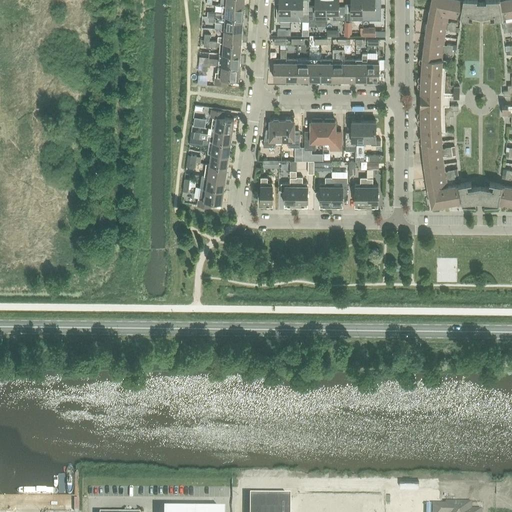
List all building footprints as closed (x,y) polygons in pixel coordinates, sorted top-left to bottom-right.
[(291,21),(290,0),(278,0),(279,3),(276,3),(276,21),(291,21)] [(290,0),(291,21),(309,21),(309,19),(309,6),(303,6),(302,0),(290,0)] [(309,6),(309,19),(317,19),(327,19),(327,13),(326,0),(314,0),(315,6),(309,6)] [(344,20),(345,7),(339,7),(338,0),(326,0),(327,13),(333,13),(332,20),(344,20)] [(345,7),(344,20),(344,21),(351,21),(351,15),(363,15),(362,0),(350,0),(351,7),(345,7)] [(381,20),(381,7),(375,7),(374,0),(362,0),(363,15),(362,20),(368,20),(381,20)] [(428,10),(429,10),(429,11),(448,15),(468,18),(468,13),(476,15),(481,16),(486,15),(493,13),(494,18),(511,15),(511,0),(485,0),(486,1),(481,1),(477,1),(476,0),(431,0),(429,10),(428,10)] [(202,5),(202,18),(210,18),(210,5),(202,5)] [(243,19),(243,7),(222,5),(222,12),(216,12),(215,17),(243,19)] [(420,118),(419,118),(420,118),(421,142),(420,142),(420,143),(422,142),(424,166),(428,190),(447,186),(446,179),(449,178),(449,179),(455,178),(454,169),(448,170),(448,171),(445,171),(443,156),(446,155),(446,156),(452,156),(451,146),(445,147),(445,148),(442,149),(441,141),(442,141),(441,133),(440,105),(440,95),(441,83),(442,67),(442,60),(442,59),(442,52),(446,52),(446,53),(452,54),(453,45),(447,44),(447,45),(443,45),(445,29),(449,29),(449,30),(455,31),(456,22),(450,21),(450,22),(447,22),(448,15),(429,11),(425,34),(422,58),(421,57),(421,58),(422,58),(420,82),(419,82),(420,82),(420,95),(420,105),(420,118)] [(243,19),(215,17),(215,22),(221,23),(220,29),(224,30),(224,29),(242,31),(243,19)] [(363,27),(363,36),(375,36),(375,27),(363,27)] [(224,29),(224,30),(224,36),(218,36),(217,41),(220,41),(241,43),(242,31),(224,29)] [(220,41),(219,53),(240,55),(241,43),(220,41)] [(286,58),(286,49),(280,49),(280,58),(273,58),(273,62),(274,62),(274,79),(286,79),(286,58)] [(219,53),(218,65),(239,67),(240,55),(219,53)] [(339,59),(332,58),(332,80),(344,80),(344,59),(344,53),(339,53),(339,59)] [(362,59),(355,59),(355,80),(367,80),(367,59),(367,53),(362,53),(362,59)] [(297,58),(286,58),(286,79),(297,79),(297,58)] [(297,58),(297,79),(309,80),(309,58),(297,58)] [(321,58),(309,58),(309,80),(320,80),(321,58)] [(321,58),(320,80),(332,80),(332,58),(321,58)] [(344,59),(344,80),(355,80),(355,59),(344,59)] [(379,59),(367,59),(367,80),(379,80),(379,59)] [(215,72),(214,83),(227,84),(228,78),(238,79),(239,67),(218,65),(217,72),(215,72)] [(445,75),(444,95),(448,95),(449,95),(459,95),(459,86),(454,86),(454,85),(450,85),(450,76),(445,75)] [(503,96),(511,95),(511,76),(511,85),(507,85),(508,90),(503,90),(503,96)] [(444,125),(450,125),(449,116),(453,116),(453,111),(458,110),(458,105),(449,105),(448,105),(444,105),(444,125)] [(511,105),(502,105),(502,114),(507,115),(507,116),(511,116),(511,125),(511,105)] [(215,129),(232,131),(234,119),(223,117),(224,111),(211,109),(210,116),(213,116),(211,128),(214,129),(215,129)] [(194,117),(193,125),(205,127),(206,119),(194,117)] [(282,139),(282,120),(279,120),(278,119),(274,119),(272,120),(270,120),(270,132),(265,132),(263,147),(275,147),(275,139),(282,139)] [(282,120),(282,139),(288,139),(288,147),(295,147),(300,147),(300,133),(294,133),(294,120),(292,120),(290,119),(286,119),(284,120),(282,120)] [(323,141),(323,121),(321,121),(321,119),(313,119),(313,121),(310,121),(310,134),(304,133),(304,149),(315,149),(315,141),(323,141)] [(323,121),(323,141),(330,141),(330,150),(341,150),(341,134),(335,134),(335,121),(333,121),(333,119),(325,119),(325,121),(323,121)] [(364,144),(364,140),(364,121),(351,121),(351,136),(345,136),(345,150),(356,150),(356,144),(364,144)] [(364,121),(364,140),(371,140),(371,144),(380,144),(380,140),(376,140),(376,121),(364,121)] [(215,129),(214,129),(214,135),(208,135),(207,140),(209,140),(230,143),(232,131),(215,129)] [(209,140),(207,152),(211,153),(211,152),(228,155),(230,143),(209,140)] [(211,152),(211,153),(209,164),(227,167),(228,155),(211,152)] [(279,160),(262,160),(262,168),(278,168),(279,160)] [(314,161),(314,170),(331,170),(331,161),(314,161)] [(367,170),(378,170),(378,161),(368,161),(367,161),(367,170)] [(209,164),(206,163),(204,175),(225,179),(227,167),(209,164)] [(281,191),(284,191),(284,204),(296,204),(296,177),(296,171),(290,171),(290,183),(281,183),(281,191)] [(206,188),(223,190),(225,179),(204,175),(202,175),(200,187),(206,188)] [(272,204),(272,182),(267,182),(267,177),(260,177),(260,194),(258,194),(258,204),(272,204)] [(302,177),(296,177),(296,204),(307,205),(308,183),(302,183),(302,177)] [(331,178),(332,178),(332,177),(325,177),(325,183),(320,183),(319,205),(331,205),(331,178)] [(366,178),(367,178),(367,177),(360,177),(360,183),(355,183),(355,205),(366,205),(366,178)] [(331,178),(331,205),(343,205),(343,193),(347,194),(347,186),(337,185),(338,178),(332,178),(331,178)] [(366,178),(366,205),(378,205),(378,186),(373,186),(373,178),(367,178),(366,178)] [(428,190),(427,190),(428,190),(430,203),(438,203),(439,206),(461,201),(462,204),(462,203),(477,203),(475,202),(475,200),(480,200),(484,200),(484,203),(483,203),(497,203),(497,204),(498,204),(498,202),(511,204),(511,186),(493,183),(492,188),(485,186),(480,185),(475,186),(467,188),(467,183),(447,186),(428,190)] [(206,188),(200,187),(197,205),(210,207),(211,201),(221,203),(223,190),(206,188)] [(290,511),(291,497),(250,497),(249,511),(290,511)]
